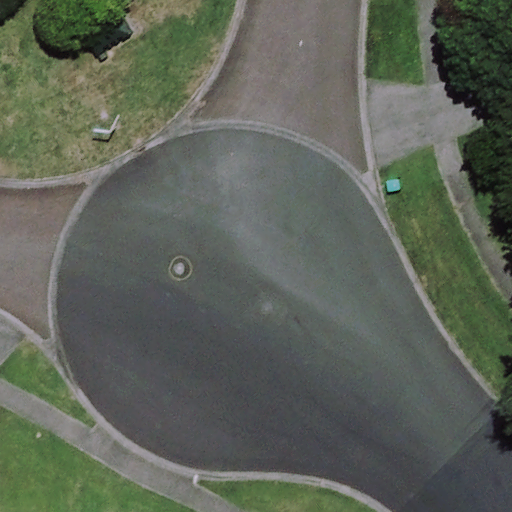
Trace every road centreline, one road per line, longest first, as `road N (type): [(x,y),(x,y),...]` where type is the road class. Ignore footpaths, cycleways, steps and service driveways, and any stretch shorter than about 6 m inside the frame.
road 1 (residential): [(480,511),(243,303)]
road 2 (residential): [(243,303),(309,0)]
road 3 (residential): [(243,303),(0,250)]
